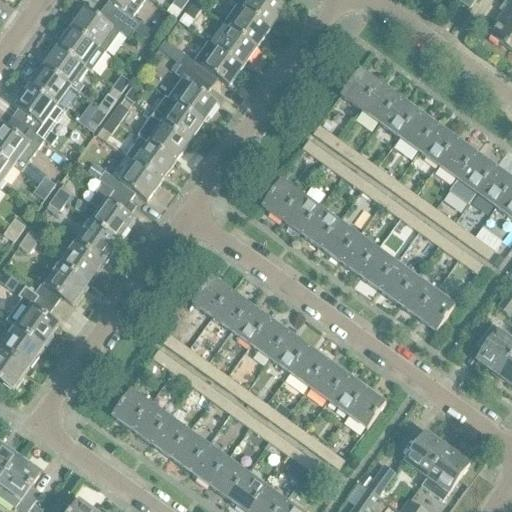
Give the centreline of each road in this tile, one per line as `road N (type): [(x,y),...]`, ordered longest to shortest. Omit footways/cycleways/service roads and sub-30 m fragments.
road 1 (residential): [(511,450),(188,215)]
road 2 (residential): [(149,511),(43,428),(56,397),(188,215)]
road 3 (residential): [(188,215),(341,0)]
road 4 (residential): [(511,100),(374,0)]
